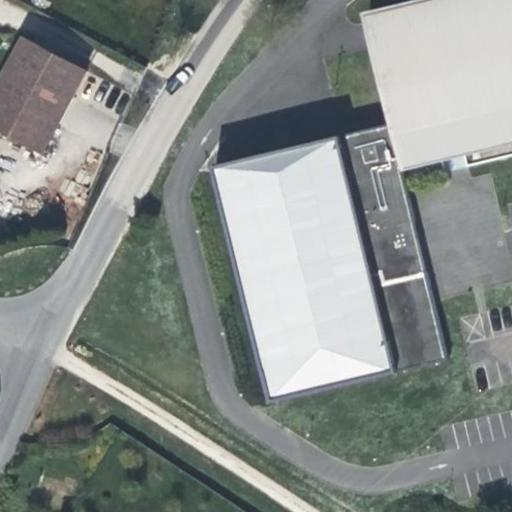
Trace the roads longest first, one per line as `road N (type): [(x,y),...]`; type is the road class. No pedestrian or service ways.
road 1 (residential): [(38,340),(159,115),(244,0)]
road 2 (track): [(306,511),(38,340)]
